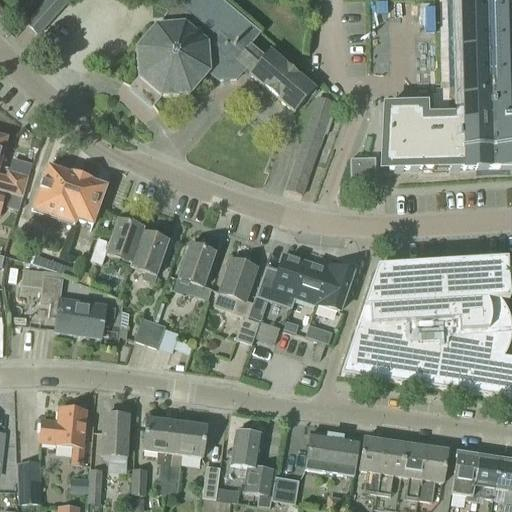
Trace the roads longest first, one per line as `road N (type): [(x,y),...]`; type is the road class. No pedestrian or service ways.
road 1 (residential): [(511,219),(363,229),(267,215),(146,169),(86,132),(0,54)]
road 2 (residential): [(511,441),(89,375),(0,375)]
